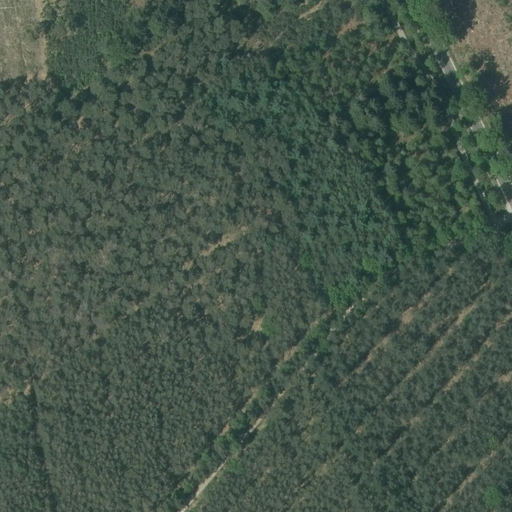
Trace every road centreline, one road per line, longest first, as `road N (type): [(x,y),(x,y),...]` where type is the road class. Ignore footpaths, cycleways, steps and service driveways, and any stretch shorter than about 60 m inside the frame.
road 1 (track): [(494,223),(380,279),(177,511)]
road 2 (tertiary): [(511,198),(414,0)]
